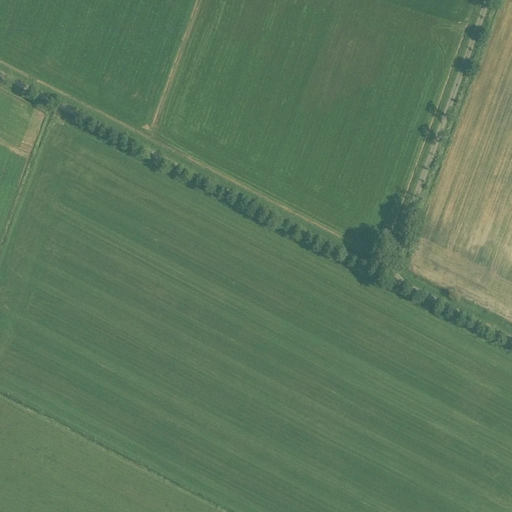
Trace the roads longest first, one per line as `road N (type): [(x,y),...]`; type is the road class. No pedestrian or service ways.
road 1 (unclassified): [(386,275),(0,75)]
road 2 (unclassified): [(386,275),(488,0)]
road 3 (unclassified): [(511,341),(386,275)]
